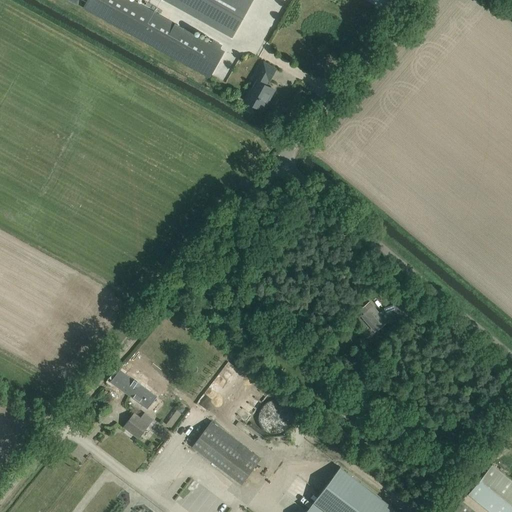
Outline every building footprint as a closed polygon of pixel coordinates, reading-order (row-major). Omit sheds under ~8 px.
[(87,0),(84,7),(108,21),(210,78),(224,52),(130,0),(87,0)] [(164,0),(232,37),(252,0),(164,0)] [(292,0),(277,27),(304,42),(326,0),(292,0)] [(268,97),(270,98),(274,90),(266,85),(268,80),(269,81),(276,69),(264,62),(256,76),(260,79),(253,90),(251,89),(244,100),(261,110),(268,97)] [(408,300),(386,308),(385,309),(386,310),(379,313),(373,305),(360,316),(375,332),(377,330),(378,331),(388,322),(386,321),(388,320),(389,322),(403,316),(412,313),(408,300)] [(110,382),(118,388),(148,411),(157,399),(119,370),(110,382)] [(176,407),(165,423),(171,427),(183,411),(176,407)] [(134,413),(124,427),(139,438),(149,425),(134,413)] [(192,447),(241,485),(261,459),(212,421),(192,447)] [(511,511),(511,482),(492,465),(468,494),(490,511),(511,511)] [(399,511),(340,467),(305,511),(399,511)] [(222,492),(179,492),(179,504),(184,504),(184,511),(205,511),(205,510),(217,510),(217,505),(222,505),(222,492)] [(453,511),(475,511),(472,509),(462,501),(453,511)]
